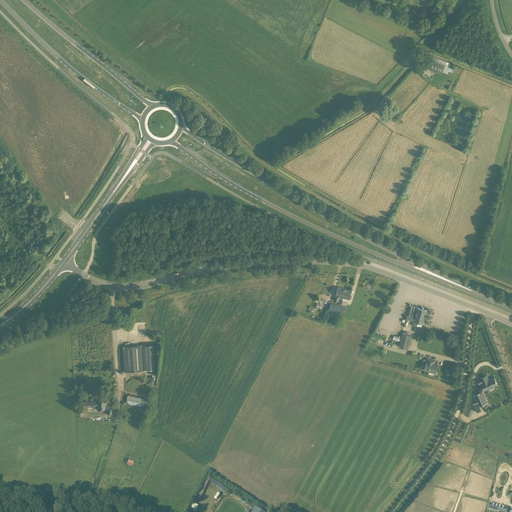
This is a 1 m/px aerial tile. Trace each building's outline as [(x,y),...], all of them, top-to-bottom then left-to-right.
[(441,74),(441,73),(447,75),(451,64),(434,57),(432,60),(429,70),(434,72),(441,74)] [(337,287),(335,296),(333,300),(339,302),(340,297),(349,299),(351,290),(337,287)] [(317,303),(316,307),(322,309),(324,300),(317,298),(316,301),(317,301),(316,303),(317,303)] [(331,313),(336,314),(336,312),(343,313),(346,313),(347,308),(345,307),(330,303),(329,309),(328,309),(328,312),(327,312),(325,321),(327,321),(329,315),(331,315),(331,313)] [(421,306),(420,308),(418,308),(418,307),(410,305),(407,317),(405,316),(404,319),(406,319),(412,321),(412,322),(414,322),(414,321),(423,323),(426,310),(424,309),(424,307),(421,306)] [(402,334),(399,347),(408,349),(411,336),(408,335),(408,333),(403,331),(403,333),(402,333),(402,334)] [(143,345),(123,346),(124,372),(144,370),(143,345)] [(426,363),(425,366),(424,366),(424,368),(424,369),(424,370),(436,373),(438,365),(434,364),(435,360),(427,358),(427,360),(424,359),(423,362),(426,363)] [(480,379),(477,380),(479,384),(482,383),(482,384),(485,390),(497,385),(493,377),(488,379),(487,375),(480,378),(480,379)] [(487,403),(485,398),(482,391),(473,396),(476,402),(473,404),(476,412),(481,410),(480,406),(487,403)] [(82,407),(97,406),(98,410),(107,409),(107,406),(106,393),(97,394),(97,401),(82,402),(82,407)] [(146,408),(148,399),(139,397),(128,395),(126,403),(146,408)] [(227,493),(229,490),(212,478),(210,481),(227,493)] [(489,503),(488,509),(499,511),(506,511),(508,508),(489,503)]
